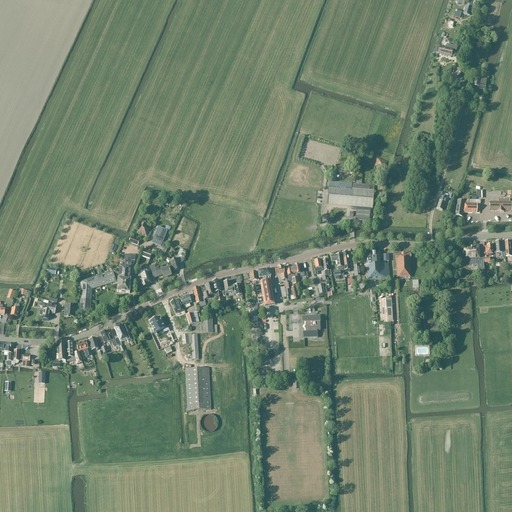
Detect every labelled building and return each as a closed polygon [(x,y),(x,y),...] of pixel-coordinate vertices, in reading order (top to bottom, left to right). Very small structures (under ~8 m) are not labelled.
[(470,16),(472,8),(466,6),(463,14),(470,16)] [(451,58),(453,50),(440,46),(438,54),(451,58)] [(485,86),(487,80),(481,79),(481,82),(480,82),(480,80),(475,79),(474,87),(478,87),(479,86),(480,86),(479,89),(485,91),(485,86)] [(376,158),(375,167),(379,167),(380,164),(385,164),(386,159),(376,158)] [(351,184),(352,184),(336,183),(337,172),(332,172),(331,183),(330,183),(329,187),(328,187),(327,205),(353,207),(353,210),(356,211),(355,220),(369,221),(370,215),(371,215),(372,209),(374,186),(361,185),(361,180),(357,180),(357,177),(356,177),(355,181),(357,181),(357,185),(351,184)] [(504,212),(511,212),(511,203),(509,203),(509,200),(498,200),(498,203),(489,203),(489,212),(497,212),(504,213),(504,212)] [(445,203),(439,201),(436,209),(442,211),(445,203)] [(466,204),(467,201),(466,202),(465,202),(457,201),(455,216),(462,218),(463,213),(462,213),(464,204),(466,204)] [(464,204),(462,213),(463,213),(480,214),(480,205),(480,201),(469,201),(467,201),(466,204),(464,204)] [(146,237),(150,229),(146,227),(146,226),(141,223),(140,225),(138,226),(139,229),(137,233),(146,237)] [(161,247),(167,231),(169,232),(171,228),(166,227),(165,230),(158,228),(152,244),(161,247)] [(137,246),(139,241),(131,238),(129,243),(137,246)] [(496,253),(502,253),(501,242),(495,242),(495,245),(493,245),(494,254),(496,254),(496,253)] [(471,248),(464,249),(465,257),(466,259),(469,259),(470,266),(478,265),(478,270),(484,269),(483,259),(479,260),(478,246),(471,246),(471,248)] [(178,264),(181,263),(184,262),(184,257),(186,252),(180,249),(178,255),(179,259),(170,262),(174,272),(180,269),(178,264)] [(144,250),(142,257),(149,260),(152,253),(144,250)] [(383,262),(380,262),(380,254),(367,254),(368,266),(364,266),(366,271),(367,282),(389,280),(388,265),(388,262),(389,262),(388,255),(382,255),(383,262)] [(131,266),(132,261),(135,261),(135,256),(125,255),(124,266),(123,266),(120,266),(119,266),(119,269),(118,273),(114,273),(114,272),(82,281),(79,311),(90,312),(92,290),(115,283),(116,284),(117,284),(117,293),(130,294),(131,280),(131,266)] [(343,267),(342,255),(335,255),(336,256),(331,257),(331,262),(337,262),(337,268),(338,271),(333,272),(334,277),(342,276),(345,276),(345,274),(344,271),(343,271),(343,267)] [(396,278),(407,277),(410,277),(411,277),(410,259),(395,260),(396,278)] [(317,260),(315,260),(315,261),(314,261),(315,267),(313,267),(315,276),(318,275),(317,272),(322,271),(322,268),(320,261),(320,260),(318,261),(317,260)] [(154,265),(150,267),(154,279),(163,276),(164,279),(172,276),(169,267),(163,269),(162,266),(155,268),(154,265)] [(298,265),(292,266),(294,275),(296,285),(299,285),(297,275),(300,274),(301,278),(305,277),(303,268),(299,269),(298,265)] [(292,266),(284,268),(284,273),(287,273),(287,277),(291,276),(292,279),(293,285),(296,285),(294,275),(292,266)] [(284,267),(275,269),(276,276),(281,275),(281,276),(282,281),(286,280),(286,274),(284,274),(284,273),(284,268),(284,267)] [(268,270),(257,272),(259,279),(266,278),(269,277),(271,277),(270,271),(269,270),(268,270)] [(257,272),(249,274),(250,281),(253,281),(254,285),(256,285),(255,282),(258,282),(259,282),(258,279),(259,279),(257,272)] [(143,280),(140,280),(142,288),(148,286),(147,285),(151,284),(148,273),(141,275),(143,280)] [(261,286),(255,287),(256,289),(261,288),(261,289),(256,290),(256,292),(262,291),(263,298),(257,299),(258,301),(263,300),(263,301),(258,302),(258,305),(264,303),(264,307),(275,305),(270,281),(269,281),(269,277),(266,278),(266,281),(260,282),(261,286)] [(225,294),(235,292),(233,286),(230,286),(229,281),(223,282),(225,294)] [(210,296),(215,295),(212,284),(205,286),(207,293),(203,294),(205,300),(210,298),(210,296)] [(204,297),(200,298),(198,287),(193,289),(196,304),(199,303),(200,307),(206,306),(204,297)] [(27,291),(21,290),(20,295),(25,296),(24,301),(27,302),(29,292),(27,292),(27,291)] [(50,294),(49,298),(50,298),(49,302),(57,303),(58,300),(52,298),(53,295),(50,294)] [(188,295),(180,299),(180,300),(183,307),(184,306),(185,309),(191,307),(189,304),(192,303),(188,295)] [(178,299),(170,303),(175,314),(184,310),(178,299)] [(379,301),(381,325),(393,324),(391,301),(386,301),(379,301)] [(55,311),(56,306),(47,305),(46,310),(43,310),(43,311),(41,311),(40,311),(40,314),(40,315),(42,316),(41,319),(48,321),(50,314),(54,315),(55,311)] [(19,310),(18,310),(19,306),(16,306),(15,309),(12,309),(10,316),(17,318),(19,310)] [(76,313),(76,308),(74,308),(75,307),(65,306),(64,317),(67,318),(68,318),(68,317),(74,318),(74,313),(76,313)] [(189,326),(199,323),(197,313),(192,314),(186,316),(189,326)] [(165,329),(159,317),(149,322),(154,334),(165,329)] [(305,326),(303,329),(304,329),(305,330),(305,331),(305,333),(303,333),(303,339),(317,338),(317,331),(320,331),(320,317),(302,317),(303,323),(304,323),(305,326)] [(217,326),(213,326),(212,318),(202,319),(203,334),(213,334),(217,334),(217,326)] [(128,343),(132,341),(125,324),(124,325),(115,329),(117,335),(118,336),(116,337),(117,338),(115,339),(118,346),(119,346),(122,353),(124,352),(121,345),(121,344),(120,343),(127,340),(128,343)] [(114,340),(113,337),(110,330),(107,331),(100,334),(104,343),(108,341),(110,345),(112,344),(113,346),(117,345),(118,346),(115,339),(115,340),(114,341),(114,340)] [(99,349),(98,348),(96,338),(88,340),(91,351),(99,349)] [(86,342),(76,344),(78,352),(79,352),(83,351),(84,351),(86,358),(92,356),(90,350),(88,350),(87,344),(86,342)] [(4,343),(4,353),(8,353),(8,354),(7,354),(7,362),(12,362),(12,357),(13,354),(10,354),(11,344),(4,343)] [(66,364),(66,361),(65,343),(57,344),(58,361),(62,361),(63,364),(66,364)] [(302,345),(302,358),(326,357),(326,350),(308,350),(308,345),(302,345)] [(19,361),(20,351),(14,351),(13,357),(12,357),(12,362),(12,366),(15,366),(15,364),(17,364),(19,363),(19,361)] [(221,390),(212,390),(212,396),(213,396),(213,399),(212,399),(213,405),(222,405),(221,390)] [(195,391),(187,392),(188,403),(195,403),(195,391)] [(217,426),(218,425),(218,423),(217,421),(216,420),(215,418),(214,417),(213,416),(211,416),(210,416),(208,416),(206,416),(205,417),(203,418),(202,419),(201,420),(201,422),(200,423),(200,425),(201,426),(201,428),(202,429),(203,431),(204,432),(206,432),(207,433),(209,433),(211,433),(212,432),(214,431),(215,430),(216,429),(217,428),(217,426)]
